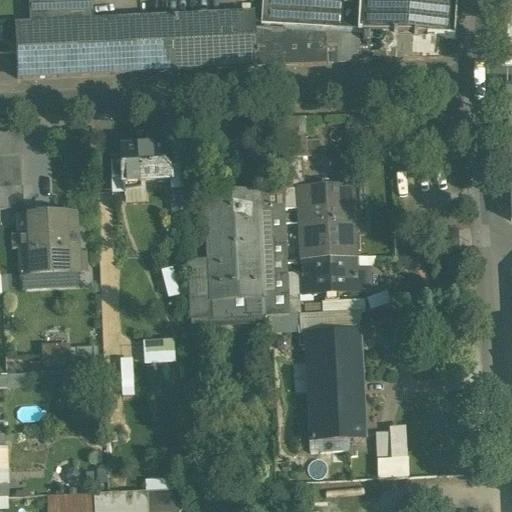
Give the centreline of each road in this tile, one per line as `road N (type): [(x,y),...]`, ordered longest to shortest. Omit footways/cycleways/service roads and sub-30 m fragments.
road 1 (residential): [(0,104),(468,80)]
road 2 (residential): [(500,477),(483,238)]
road 3 (residential): [(483,238),(468,80)]
